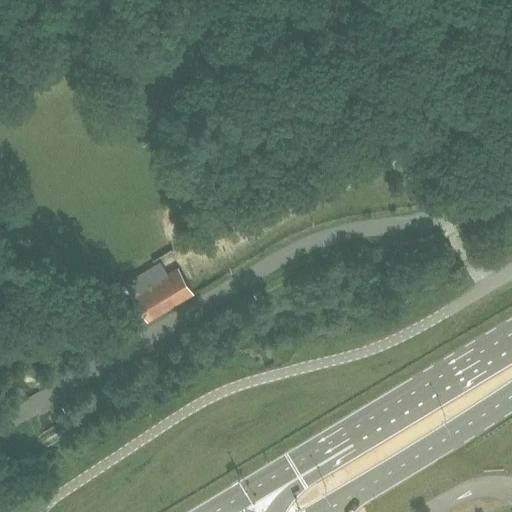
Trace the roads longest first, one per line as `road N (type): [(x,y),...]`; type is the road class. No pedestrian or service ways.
road 1 (primary): [(511,333),(240,496)]
road 2 (primary): [(332,507),(511,395)]
